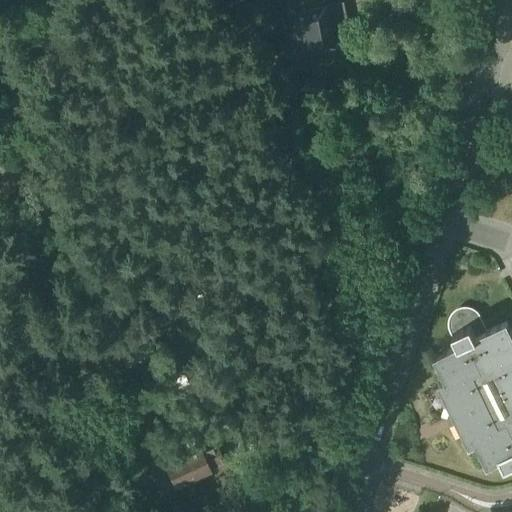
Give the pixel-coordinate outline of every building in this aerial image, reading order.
[(326,5),(324,0),(295,0),(297,10),(292,12),(299,51),(317,48),(318,52),(331,49),(330,45),(335,44),(334,40),(331,25),(327,5),(326,5)] [(511,332),(506,321),(479,334),(474,325),(481,321),(478,315),(477,314),(475,312),(473,310),(471,309),(468,308),(467,308),(464,308),(460,309),(457,310),(455,312),(453,313),(452,316),(450,318),(450,321),(449,323),(449,325),(449,326),(450,329),(450,330),(458,345),(437,355),(448,378),(442,382),(455,408),(448,411),(451,418),(458,415),(471,441),(477,437),(488,461),(499,456),(504,467),(511,463),(511,332)] [(233,367),(258,357),(253,343),(228,353),(233,367)] [(112,422),(127,415),(116,394),(101,401),(112,422)] [(103,436),(94,440),(100,454),(109,450),(103,436)] [(223,462),(214,442),(213,440),(198,447),(165,462),(175,484),(208,469),(223,462)]
